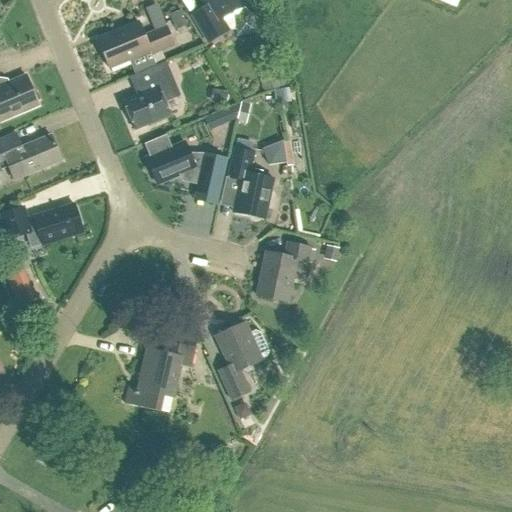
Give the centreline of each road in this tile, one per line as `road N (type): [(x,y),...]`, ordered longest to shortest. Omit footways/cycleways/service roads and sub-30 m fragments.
road 1 (residential): [(0,440),(121,222)]
road 2 (residential): [(121,222),(109,159),(43,0)]
road 3 (residential): [(242,264),(121,222)]
